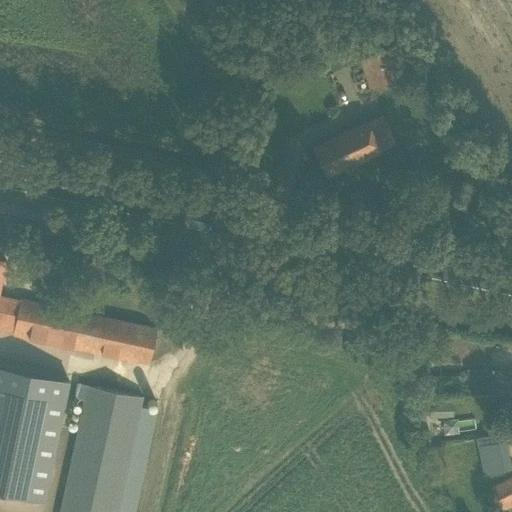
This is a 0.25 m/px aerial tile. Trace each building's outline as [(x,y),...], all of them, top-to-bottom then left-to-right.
[(385,50),(358,59),(370,92),(413,76),(402,44),(399,45),(385,50)] [(312,146),(326,175),(380,150),(366,120),(312,146)] [(0,330),(28,336),(36,303),(0,295),(0,330)] [(124,321),(117,356),(149,363),(156,328),(124,321)] [(0,366),(0,492),(44,501),(69,381),(0,366)] [(420,376),(421,400),(485,400),(485,395),(492,395),(491,367),(466,367),(466,376),(420,376)] [(87,384),(58,511),(134,511),(157,410),(141,406),(143,396),(87,384)] [(484,435),(475,437),(483,472),(483,474),(511,468),(503,431),(484,435)] [(491,486),(502,509),(511,504),(511,479),(510,476),(491,486)]
